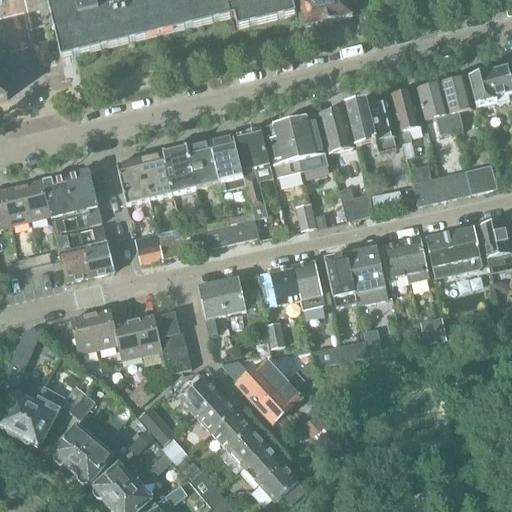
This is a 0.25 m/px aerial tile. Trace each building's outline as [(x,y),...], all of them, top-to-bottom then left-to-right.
[(46,0),(61,61),(230,20),(231,19),(234,19),(237,31),(296,17),(291,0),(46,0)] [(299,5),(305,31),(352,19),(347,0),(302,0),(303,4),(299,5)] [(469,79),(476,109),(496,104),(496,106),(508,103),(507,98),(511,96),(511,87),(508,71),(488,76),(488,74),(469,79)] [(464,81),(440,86),(453,135),(462,132),(458,115),(472,112),(464,81)] [(453,135),(440,86),(417,92),(425,123),(439,120),(443,137),(453,135)] [(389,100),(401,147),(411,144),(408,133),(421,129),(412,94),(389,100)] [(366,105),(346,110),(357,149),(371,145),(374,157),(396,151),(393,139),(396,139),(386,102),(366,107),(366,105)] [(353,150),(343,111),(320,117),(330,156),(353,150)] [(315,118),(290,124),(300,163),(325,157),(315,118)] [(300,163),(290,124),(265,130),(278,181),(303,175),(300,163)] [(273,179),(262,133),(259,133),(247,136),(237,139),(246,173),(243,174),(255,221),(267,218),(258,183),(273,179)] [(233,138),(210,144),(222,194),(246,188),(233,138)] [(210,144),(187,149),(197,191),(215,187),(217,196),(222,194),(210,144)] [(164,155),(174,197),(176,206),(181,205),(178,196),(197,191),(187,149),(164,155)] [(164,155),(141,161),(151,202),(174,197),(164,155)] [(151,202),(141,161),(117,166),(127,208),(151,202)] [(466,174),(471,198),(497,192),(492,169),(466,174)] [(79,176),(66,179),(76,219),(84,217),(87,229),(103,226),(99,210),(89,173),(79,175),(79,176)] [(465,175),(439,181),(444,204),(470,198),(465,175)] [(76,219),(66,179),(52,182),(42,184),(55,236),(65,234),(63,223),(76,219)] [(444,204),(439,181),(412,187),(417,210),(444,204)] [(42,185),(22,190),(30,224),(50,220),(42,185)] [(22,190),(1,195),(10,229),(30,224),(22,190)] [(339,195),(347,225),(373,219),(368,198),(353,202),(350,192),(339,195)] [(0,231),(10,229),(1,195),(0,194),(0,231)] [(399,198),(372,203),(375,214),(401,208),(399,198)] [(274,233),(287,229),(280,201),(268,205),(271,219),(258,222),(262,239),(275,236),(274,233)] [(298,211),(303,233),(317,230),(315,219),(312,207),(298,211)] [(324,217),(315,219),(317,230),(326,228),(324,217)] [(254,223),(231,229),(235,246),(258,240),(254,223)] [(480,228),(487,260),(488,260),(491,272),(511,268),(508,256),(510,256),(503,223),(480,228)] [(235,246),(231,229),(206,235),(210,252),(235,246)] [(97,246),(83,249),(91,280),(114,274),(103,230),(94,232),(97,246)] [(196,253),(210,251),(205,230),(196,233),(198,240),(184,244),(186,255),(196,253)] [(481,268),(473,230),(425,240),(432,271),(435,283),(479,274),(481,268)] [(135,242),(137,254),(140,266),(163,261),(160,249),(158,243),(159,243),(157,237),(135,242)] [(91,280),(83,249),(82,243),(68,247),(66,238),(56,241),(67,285),(91,280)] [(159,243),(163,262),(186,257),(183,244),(173,246),(172,240),(159,243)] [(400,246),(407,278),(409,286),(429,281),(420,241),(400,246)] [(388,282),(407,278),(400,246),(380,250),(388,282)] [(385,302),(374,251),(345,258),(355,306),(356,309),(385,302)] [(48,256),(38,258),(40,267),(50,265),(48,256)] [(38,258),(18,263),(20,272),(40,267),(38,258)] [(345,258),(323,263),(333,311),(355,306),(345,258)] [(20,272),(18,263),(8,266),(10,274),(20,272)] [(322,308),(313,265),(292,269),(299,302),(301,312),(322,308)] [(277,307),(299,302),(292,269),(270,274),(277,307)] [(256,280),(239,284),(245,314),(247,323),(264,319),(256,280)] [(238,281),(218,285),(225,318),(245,314),(239,284),(238,281)] [(225,318),(218,285),(197,290),(205,323),(210,338),(217,336),(217,334),(214,321),(225,318)] [(511,309),(482,316),(485,332),(511,326),(511,309)] [(98,353),(118,348),(114,328),(110,313),(90,318),(98,353)] [(154,319),(157,331),(180,326),(177,314),(154,319)] [(78,357),(98,353),(90,318),(70,323),(78,357)] [(154,319),(134,324),(142,359),(162,354),(154,319)] [(118,348),(121,363),(142,359),(134,324),(114,328),(118,348)] [(285,348),(280,324),(266,328),(271,351),(285,348)] [(157,331),(159,343),(183,337),(180,326),(157,331)] [(447,342),(444,326),(425,330),(428,346),(447,342)] [(25,334),(19,347),(25,350),(31,353),(37,339),(34,332),(25,334)] [(375,332),(362,335),(368,360),(375,359),(381,357),(375,332)] [(414,334),(401,337),(403,350),(417,347),(414,334)] [(159,343),(162,354),(186,349),(183,337),(159,343)] [(366,360),(363,344),(337,349),(340,365),(366,360)] [(7,372),(2,383),(13,388),(13,387),(14,388),(19,378),(31,353),(25,350),(19,347),(7,372)] [(162,354),(165,366),(188,361),(186,349),(162,354)] [(337,349),(310,354),(312,370),(340,365),(337,349)] [(232,350),(225,351),(226,359),(234,358),(232,350)] [(188,361),(165,366),(168,378),(191,372),(188,361)] [(260,365),(235,388),(257,411),(286,384),(268,364),(260,365)] [(241,366),(223,370),(238,386),(241,383),(250,375),(241,366)] [(257,411),(272,428),(302,400),(293,391),(302,383),(295,376),(286,384),(257,411)] [(128,397),(140,410),(161,391),(149,378),(128,397)] [(182,405),(196,419),(219,397),(203,380),(183,399),(182,405)] [(16,438),(18,438),(38,401),(14,388),(13,387),(13,388),(6,400),(11,402),(0,421),(0,429),(7,433),(8,436),(13,438),(16,438)] [(65,401),(60,408),(61,408),(70,415),(85,397),(75,389),(65,401)] [(38,401),(18,438),(19,439),(20,442),(26,445),(29,444),(39,450),(61,408),(60,408),(65,401),(44,390),(38,401)] [(85,397),(70,415),(79,423),(95,405),(85,397)] [(196,419),(212,436),(235,415),(219,397),(196,419)] [(150,411),(139,420),(164,448),(175,438),(150,411)] [(212,436),(227,454),(251,432),(235,415),(212,436)] [(303,429),(312,439),(325,427),(315,417),(303,429)] [(102,433),(71,471),(78,477),(77,478),(78,482),(82,486),(86,486),(87,485),(89,486),(112,458),(100,447),(108,437),(109,439),(120,425),(113,420),(102,433)] [(64,464),(71,471),(102,433),(95,427),(87,437),(76,428),(53,456),(54,457),(53,458),(54,462),(59,466),(62,466),(64,464)] [(495,440),(498,433),(493,428),(486,429),(483,436),(488,442),(495,440)] [(143,432),(132,445),(141,453),(152,440),(143,432)] [(237,477),(243,471),(267,449),(251,432),(227,454),(221,460),(237,477)] [(182,459),(171,446),(163,453),(174,466),(182,459)] [(243,471),(259,488),(283,466),(267,449),(243,471)] [(164,456),(147,472),(154,479),(171,463),(164,456)] [(184,462),(177,468),(192,484),(203,475),(193,464),(189,467),(184,462)] [(102,500),(109,507),(136,483),(120,465),(93,489),(94,491),(93,492),(93,496),(97,501),(101,501),(102,500)] [(283,466),(259,488),(251,496),(264,510),(272,503),(278,503),(283,498),(291,506),(306,493),(298,484),(299,484),(283,466)] [(193,486),(207,503),(217,493),(203,477),(193,486)] [(136,483),(109,507),(113,511),(138,511),(152,500),(136,483)] [(155,506),(160,511),(170,505),(171,507),(184,498),(181,493),(185,491),(183,487),(155,506)] [(217,493),(207,503),(214,511),(232,511),(233,511),(217,493)]
